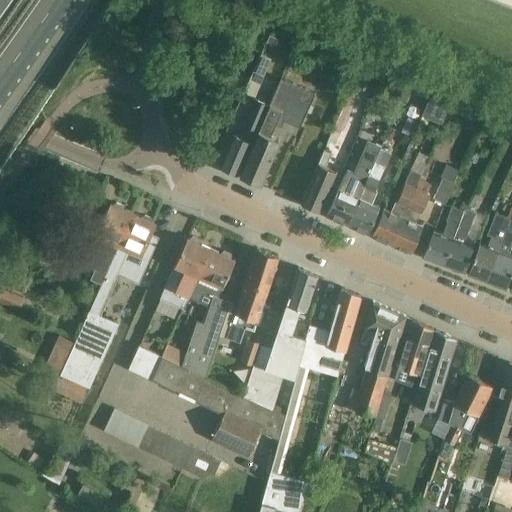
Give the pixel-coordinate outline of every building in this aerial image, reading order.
[(385,71),(391,58),(367,48),(361,61),(385,71)] [(261,54),(250,80),(261,84),(272,59),(261,54)] [(435,85),(438,78),(414,68),(406,86),(428,95),(433,84),(435,85)] [(364,76),(356,73),(333,128),(341,132),(364,76)] [(460,87),(438,78),(435,85),(433,84),(428,95),(420,114),(443,124),(460,87)] [(280,79),(274,93),(240,176),(260,184),(278,140),(267,136),(272,124),(278,127),(281,120),(300,128),(314,93),(280,79)] [(232,135),(219,167),(238,175),(259,124),(246,118),(238,138),(232,135)] [(376,160),(349,225),(369,234),(380,207),(372,204),(377,192),(387,168),(392,155),(380,150),(376,160)] [(330,154),(323,151),(301,203),(321,212),(338,170),(325,165),(330,154)] [(336,197),(329,216),(349,225),(376,160),(365,155),(348,193),(340,189),(336,197)] [(392,244),(420,178),(409,173),(391,214),(382,210),(371,235),(392,244)] [(443,177),(433,199),(444,204),(454,182),(443,177)] [(430,182),(420,178),(392,244),(411,252),(422,227),(414,224),(419,212),(421,214),(428,195),(425,194),(430,182)] [(96,213),(81,247),(102,256),(98,266),(108,269),(133,213),(123,209),(123,206),(116,203),(114,205),(111,204),(106,217),(97,214),(97,212),(96,212),(96,213)] [(443,264),(453,238),(463,210),(451,206),(446,221),(447,221),(443,234),(432,230),(422,257),(443,264)] [(463,210),(453,238),(443,264),(464,272),(471,253),(475,241),(469,239),(468,244),(464,243),(475,214),(463,210)] [(78,338),(62,373),(90,387),(119,324),(100,316),(116,278),(123,263),(142,272),(158,238),(157,237),(156,239),(149,235),(155,223),(152,222),(151,219),(146,217),(143,218),(133,213),(108,269),(107,273),(90,311),(78,338)] [(489,281),(507,231),(506,230),(510,219),(494,214),(486,236),(489,237),(487,244),(490,245),(489,249),(478,244),(474,255),(468,273),(489,281)] [(506,287),(511,273),(511,269),(511,256),(507,255),(511,243),(511,216),(510,219),(506,230),(507,231),(489,281),(506,287)] [(199,273),(210,248),(200,244),(200,241),(193,238),(190,239),(188,238),(162,297),(184,307),(189,296),(199,273)] [(222,253),(210,248),(199,273),(189,296),(200,301),(204,291),(219,297),(223,286),(223,287),(236,259),(231,257),(230,254),(225,252),(222,253)] [(255,331),(279,259),(257,248),(227,338),(241,343),(246,328),(255,331)] [(297,273),(266,369),(285,375),(296,379),(307,338),(293,334),(301,309),(307,311),(318,277),(310,273),(299,268),(297,273)] [(268,483),(259,511),(275,511),(276,508),(289,511),(300,511),(308,484),(280,476),(310,369),(315,371),(319,356),(342,363),(361,296),(342,287),(329,332),(310,326),(307,338),(296,379),(286,417),(279,440),(268,483)] [(0,315),(18,321),(22,308),(0,301),(0,315)] [(406,316),(373,301),(362,337),(372,341),(364,366),(367,367),(354,409),(376,417),(380,404),(388,376),(406,316)] [(205,378),(228,309),(211,303),(205,323),(197,321),(182,367),(162,357),(153,380),(195,400),(205,378)] [(417,385),(420,375),(434,328),(413,320),(396,377),(402,379),(417,385)] [(435,330),(420,381),(413,404),(435,410),(456,338),(435,330)] [(262,345),(250,341),(243,362),(255,366),(262,345)] [(162,357),(137,345),(127,368),(153,380),(162,357)] [(52,347),(42,371),(59,378),(69,354),(52,347)] [(506,442),(511,423),(511,364),(509,363),(498,397),(503,399),(498,414),(496,414),(488,436),(506,442)] [(273,410),(285,375),(266,369),(255,366),(245,397),(273,410)] [(492,386),(469,374),(454,404),(449,422),(453,425),(446,440),(457,445),(465,430),(459,427),(468,409),(478,414),(492,386)] [(234,392),(205,378),(195,400),(224,414),(234,392)] [(56,386),(51,399),(66,406),(72,393),(56,386)] [(386,389),(381,405),(409,414),(414,398),(386,389)] [(286,417),(273,410),(245,397),(234,392),(224,414),(260,431),(279,440),(286,417)] [(449,422),(454,404),(444,401),(439,420),(449,422)] [(115,437),(126,415),(114,410),(104,432),(115,437)] [(249,455),(260,431),(224,414),(213,438),(249,455)] [(127,443),(137,421),(126,415),(115,437),(127,443)] [(138,448),(149,426),(137,421),(127,443),(138,448)] [(150,454),(160,432),(149,426),(138,448),(150,454)] [(161,459),(171,437),(160,432),(150,454),(161,459)] [(511,434),(511,437),(502,463),(498,477),(508,481),(511,469),(511,434)] [(173,465),(183,443),(171,437),(161,459),(173,465)] [(369,438),(365,451),(391,463),(397,446),(369,438)] [(184,470),(194,448),(183,443),(173,465),(184,470)] [(195,475),(206,453),(194,448),(184,470),(195,475)] [(453,473),(459,457),(447,453),(442,469),(453,473)] [(25,474),(39,481),(44,470),(31,463),(25,474)] [(445,511),(423,503),(419,511),(445,511)]
